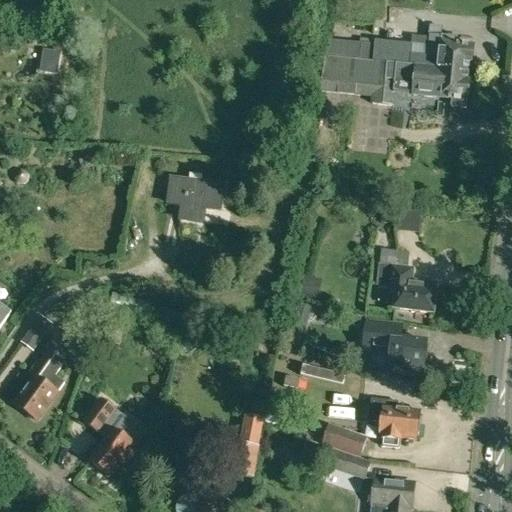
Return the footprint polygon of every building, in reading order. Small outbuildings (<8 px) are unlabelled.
[(361,44),(360,59),(375,61),(437,67),(468,71),(468,62),(471,62),(472,46),(457,45),(458,38),(442,36),(442,28),(429,26),(427,46),(412,45),(375,41),(374,45),(361,44)] [(329,56),(337,57),(358,59),(359,44),(330,42),(329,56)] [(57,75),(60,53),(48,52),(45,73),(57,75)] [(372,97),(371,105),(394,107),(396,80),(413,82),(412,96),(451,100),(450,107),(466,109),(469,80),(467,80),(468,71),(437,67),(375,61),(372,97)] [(26,172),(21,171),(15,174),(14,180),(17,185),(23,186),(28,183),(30,177),(26,172)] [(211,214),(231,213),(230,195),(186,197),(187,228),(211,227),(211,214)] [(379,214),(381,225),(395,223),(394,211),(379,214)] [(394,309),(433,313),(436,285),(411,282),(412,268),(408,268),(410,253),(382,250),(378,286),(396,288),(394,309)] [(304,279),(301,297),(315,300),(318,281),(304,279)] [(152,300),(113,292),(109,310),(149,318),(152,300)] [(83,315),(95,323),(106,305),(94,298),(83,315)] [(302,345),(313,309),(299,305),(288,340),(302,345)] [(0,328),(10,314),(0,306),(0,328)] [(20,343),(33,353),(53,325),(40,316),(20,343)] [(359,330),(361,318),(353,317),(351,329),(359,330)] [(390,365),(425,370),(428,342),(401,339),(403,324),(365,320),(361,352),(391,355),(390,365)] [(101,356),(118,358),(122,333),(106,330),(101,356)] [(16,406),(37,421),(64,384),(55,377),(65,363),(50,352),(32,376),(36,379),(16,406)] [(90,462),(109,476),(117,466),(122,470),(133,455),(128,452),(134,444),(131,442),(140,430),(130,423),(129,423),(98,400),(82,424),(105,442),(90,462)] [(381,449),(400,451),(401,439),(418,441),(421,412),(397,409),(398,403),(372,400),(370,421),(381,423),(380,437),(382,437),(381,449)] [(336,425),(363,426),(364,402),(345,401),(345,403),(318,402),(318,413),(337,414),(336,425)] [(263,424),(290,431),(294,418),(267,411),(263,424)] [(229,474),(255,478),(261,447),(255,446),(262,420),(243,417),(238,443),(235,442),(229,474)] [(321,446),(361,458),(367,438),(329,425),(321,446)] [(319,463),(324,449),(305,442),(300,457),(319,463)] [(327,472),(363,484),(369,465),(333,454),(327,472)] [(88,461),(69,474),(76,484),(94,471),(88,461)] [(369,511),(407,511),(408,508),(411,508),(414,484),(373,480),(369,511)] [(233,511),(235,509),(213,493),(207,503),(200,498),(197,496),(194,495),(189,495),(186,496),(182,498),(180,501),(178,504),(177,508),(176,511),(233,511)]
